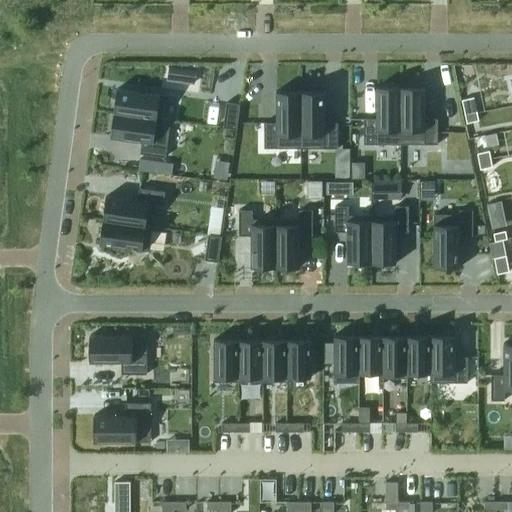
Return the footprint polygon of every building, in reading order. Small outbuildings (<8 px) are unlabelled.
[(185,82),(195,84),(197,71),(187,70),(185,82)] [(364,143),(401,143),(401,87),(376,87),(377,118),(364,118),(364,143)] [(401,87),(401,143),(438,144),(438,118),(426,118),(426,87),(401,87)] [(165,95),(118,88),(114,112),(171,120),(171,119),(162,118),(165,95)] [(301,148),(301,91),(277,91),(277,122),(264,122),(264,148),(301,148)] [(301,91),(301,148),(338,148),(338,122),(326,122),(326,91),(301,91)] [(227,102),(223,127),(237,129),(240,104),(227,102)] [(477,111),(475,103),(464,106),(465,113),(477,111)] [(477,111),(465,113),(467,121),(479,119),(477,111)] [(140,153),(166,157),(171,120),(114,112),(111,137),(142,141),(140,153)] [(491,157),(489,149),(477,152),(479,160),(491,157)] [(480,167),(492,165),(491,157),(479,160),(480,167)] [(327,181),(327,194),(338,194),(338,181),(327,181)] [(511,181),(503,184),(511,225),(511,181)] [(165,191),(140,188),(138,200),(107,195),(103,220),(151,226),(154,203),(163,205),(165,191)] [(349,206),(335,206),(335,231),(347,231),(347,263),(372,263),(372,215),(349,215),(349,206)] [(409,206),(395,206),(395,215),(372,215),(372,263),(397,263),(397,231),(409,231),(409,206)] [(276,267),(276,219),(253,219),(253,210),(239,210),(239,235),(251,235),(251,267),(276,267)] [(313,210),(299,210),(299,219),(276,219),(276,267),(301,267),(301,235),(313,235),(313,210)] [(473,210),(459,210),(459,219),(434,219),(434,267),(461,267),(461,235),(473,235),(473,210)] [(151,226),(103,220),(100,244),(148,251),(151,226)] [(494,234),(495,242),(508,239),(506,232),(494,234)] [(209,235),(205,260),(219,262),(222,237),(209,235)] [(161,275),(202,276),(202,251),(161,251),(161,275)] [(509,264),(507,256),(495,258),(497,266),(509,264)] [(509,264),(497,266),(498,274),(510,272),(509,264)] [(90,335),(90,361),(122,361),(122,374),(147,374),(147,335),(90,335)] [(334,335),(334,382),(358,382),(358,335),(334,335)] [(358,335),(358,382),(360,382),(360,373),(382,373),(382,377),(383,378),(383,335),(358,335)] [(383,335),(383,378),(407,377),(407,335),(383,335)] [(407,335),(407,377),(408,377),(408,373),(430,373),(430,382),(431,382),(431,335),(407,335)] [(431,335),(431,382),(468,382),(468,357),(456,357),(456,335),(431,335)] [(214,382),(239,382),(239,339),(214,339),(214,382)] [(263,339),(239,339),(239,382),(263,381),(263,339)] [(287,339),(263,339),(263,381),(286,381),(287,381),(287,339)] [(312,377),(312,339),(287,339),(287,381),(288,381),(288,377),(312,377)] [(491,374),(491,400),(505,400),(505,391),(511,390),(511,342),(504,343),(504,374),(491,374)] [(151,441),(151,402),(126,402),(126,415),(94,415),(94,441),(138,441),(151,441)] [(222,423),(222,431),(236,431),(236,423),(222,423)] [(236,423),(236,431),(250,431),(250,423),(236,423)] [(276,423),(276,431),(290,431),(290,423),(276,423)] [(290,423),(290,431),(304,431),(304,423),(290,423)] [(342,423),(342,432),(356,431),(356,423),(342,423)] [(356,423),(356,431),(370,431),(370,423),(356,423)] [(396,423),(396,432),(407,431),(407,423),(396,423)] [(407,423),(407,431),(418,431),(418,423),(407,423)] [(189,441),(181,441),(181,451),(189,451),(189,441)] [(114,511),(130,511),(131,481),(115,481),(114,511)] [(447,483),(447,496),(458,496),(458,483),(447,483)] [(174,509),(174,501),(162,501),(162,509),(174,509)] [(174,501),(174,509),(186,509),(186,501),(174,501)] [(219,509),(219,501),(207,501),(207,509),(219,509)] [(219,501),(219,509),(231,509),(231,501),(219,501)] [(299,511),(299,501),(287,501),(287,511),(299,511)] [(311,511),(312,501),(299,501),(299,511),(311,511)] [(334,511),(334,501),(322,501),(321,511),(334,511)] [(386,509),(398,509),(398,501),(386,501),(386,509)] [(398,501),(398,509),(410,509),(410,501),(398,501)] [(432,511),(433,501),(421,501),(420,511),(432,511)] [(497,509),(497,501),(485,501),(484,509),(497,509)] [(497,501),(497,509),(509,509),(509,501),(497,501)]
